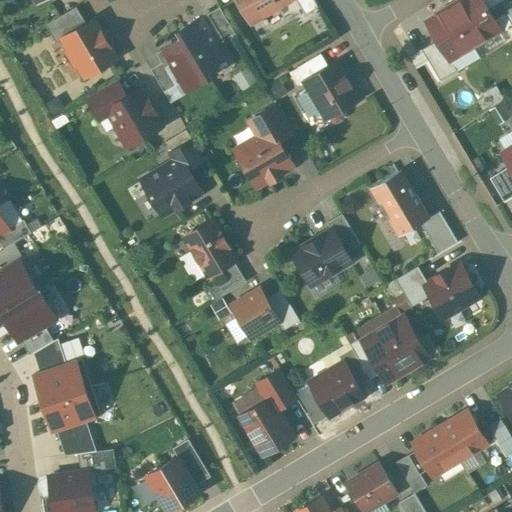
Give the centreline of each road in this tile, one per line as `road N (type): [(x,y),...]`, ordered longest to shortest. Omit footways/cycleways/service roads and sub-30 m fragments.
road 1 (residential): [(511,341),(228,511)]
road 2 (residential): [(420,128),(498,259)]
road 3 (residential): [(0,369),(26,511)]
